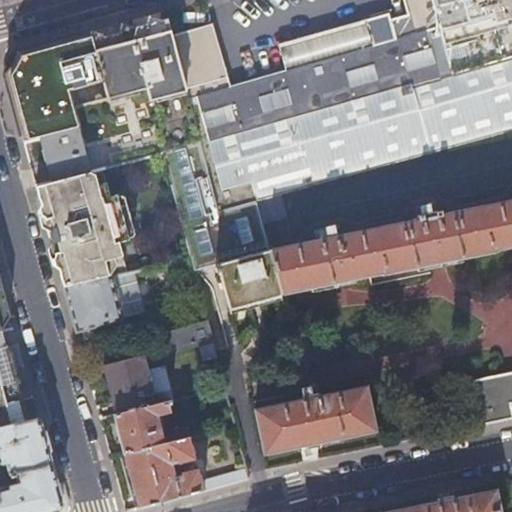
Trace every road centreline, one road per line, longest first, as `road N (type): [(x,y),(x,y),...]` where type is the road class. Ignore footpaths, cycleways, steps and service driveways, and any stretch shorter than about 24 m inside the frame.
road 1 (residential): [(0,169),(92,511)]
road 2 (residential): [(200,511),(511,446)]
